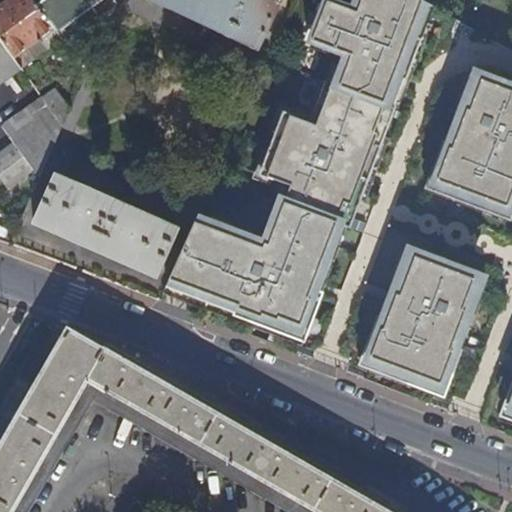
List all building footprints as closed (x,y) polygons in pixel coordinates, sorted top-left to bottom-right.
[(42,46),(59,34),(34,0),(5,0),(0,4),(0,36),(19,63),(34,51),(29,43),(36,38),(42,46)] [(34,0),(59,34),(87,72),(117,3),(113,0),(34,0)] [(158,0),(258,48),(280,0),(158,0)] [(416,37),(430,2),(427,0),(358,0),(358,1),(355,9),(330,0),(322,0),(308,37),(345,51),(340,64),(321,111),(316,124),(297,117),(285,112),(275,137),(270,150),(261,173),(273,178),(287,183),(276,211),(272,223),(267,236),(264,243),(230,230),(197,217),(168,284),(237,310),(236,313),(288,333),(289,330),(305,336),(322,293),(313,289),(316,280),(320,281),(342,222),(348,225),(350,225),(360,198),(368,177),(357,172),(361,163),(372,167),(384,135),(396,105),(390,104),(398,84),(392,82),(395,72),(406,77),(412,63),(413,58),(421,38),(416,37)] [(436,5),(430,2),(416,37),(421,38),(413,58),(419,61),(429,33),(425,32),(436,5)] [(0,82),(1,82),(22,67),(19,63),(0,36),(0,82)] [(315,109),(321,111),(340,64),(333,61),(315,109)] [(417,65),(412,63),(406,77),(395,72),(392,82),(398,84),(390,104),(396,105),(400,107),(417,65)] [(511,90),(503,87),(505,82),(485,74),(483,79),(479,90),(473,87),(465,108),(454,137),(455,137),(451,148),(447,146),(441,163),(444,164),(437,183),(458,191),(457,195),(492,208),(494,204),(507,209),(511,196),(511,90)] [(479,90),(483,79),(470,74),(458,105),(465,108),(473,87),(479,90)] [(0,122),(2,125),(43,96),(36,87),(20,99),(11,97),(1,82),(0,82),(0,122)] [(55,87),(43,96),(64,124),(71,108),(55,87)] [(43,96),(2,125),(16,144),(34,169),(40,178),(64,124),(43,96)] [(269,134),(275,137),(285,112),(297,117),(299,110),(281,104),(269,134)] [(391,137),(384,135),(372,167),(361,163),(357,172),(368,177),(360,198),(366,201),(391,137)] [(0,174),(9,186),(34,169),(16,144),(0,154),(0,174)] [(271,184),(273,178),(261,173),(270,150),(264,148),(253,177),(271,184)] [(56,172),(34,221),(157,276),(180,227),(56,172)] [(511,196),(507,209),(494,204),(492,208),(491,212),(511,220),(511,196)] [(265,221),(272,223),(276,211),(270,209),(265,221)] [(322,293),(348,225),(342,222),(320,281),(316,280),(313,289),(322,293)] [(264,243),(267,236),(232,223),(230,230),(264,243)] [(419,378),(440,386),(447,368),(451,370),(458,352),(454,350),(458,340),(459,340),(469,312),(477,291),(471,288),(475,278),(477,273),(457,265),(455,271),(437,263),(439,258),(419,251),(417,256),(413,266),(407,264),(399,285),(395,294),(398,295),(403,297),(399,306),(394,304),(385,329),(378,327),(373,340),(377,342),(370,360),(384,365),(382,369),(418,382),(419,378)] [(413,266),(417,256),(403,251),(391,282),(399,285),(407,264),(413,266)] [(488,283),(475,278),(471,288),(477,291),(469,312),(476,315),(488,283)] [(237,310),(168,284),(165,291),(302,343),(305,336),(289,330),(288,333),(236,313),(237,310)] [(398,295),(394,304),(399,306),(403,297),(398,295)] [(105,350),(69,329),(0,448),(0,511),(11,511),(89,378),(321,511),(388,511),(105,349),(105,350)] [(381,373),(382,369),(384,365),(370,360),(377,342),(373,340),(369,339),(359,364),(381,373)] [(447,368),(440,386),(419,378),(418,382),(416,386),(445,397),(455,371),(451,370),(447,368)] [(511,387),(503,411),(511,414),(511,387)] [(511,424),(511,414),(503,411),(500,420),(511,424)]
